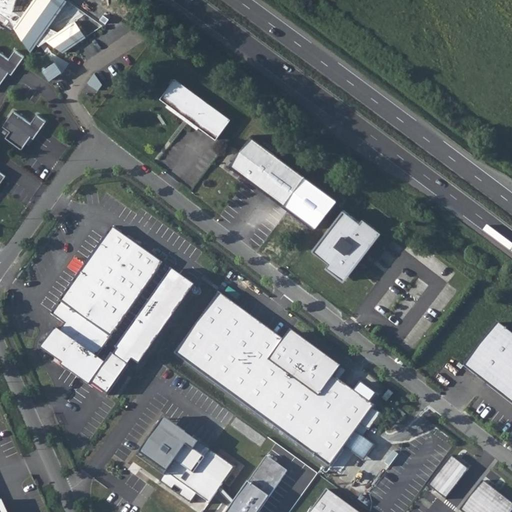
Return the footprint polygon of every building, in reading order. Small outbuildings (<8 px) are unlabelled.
[(68,0),(36,0),(15,29),(32,53),(38,46),(46,41),(66,55),(90,38),(78,21),(59,32),(51,27),(72,2),(68,0)] [(10,59),(0,52),(0,85),(2,86),(6,80),(11,73),(13,75),(26,57),(16,51),(10,59)] [(98,76),(88,86),(95,94),(105,84),(98,76)] [(230,120),(175,79),(160,99),(216,140),(230,120)] [(14,111),(3,127),(11,132),(6,138),(23,150),(32,138),(34,140),(47,122),(38,115),(32,124),(14,111)] [(306,176),(251,136),(232,163),(244,172),(241,175),(284,206),(306,176)] [(32,138),(23,150),(26,152),(34,140),(32,138)] [(244,172),(232,163),(229,167),(241,175),(244,172)] [(343,209),(312,250),(346,276),(360,258),(378,236),(343,209)] [(164,263),(112,226),(59,302),(50,314),(64,324),(59,331),(55,328),(40,349),(62,364),(60,366),(66,370),(68,368),(106,395),(127,366),(111,355),(106,363),(97,356),(111,337),(164,263)] [(330,467),(361,425),(369,431),(382,414),(374,408),(375,406),(335,376),(342,366),(291,329),(284,339),(220,291),(175,352),(330,467)] [(511,333),(498,322),(464,366),(511,403),(511,333)] [(361,367),(351,380),(376,401),(386,388),(361,367)] [(66,370),(89,386),(90,384),(68,368),(66,370)] [(194,451),(159,426),(140,452),(167,471),(160,480),(172,489),(176,485),(182,490),(179,494),(191,503),(197,494),(209,503),(234,468),(199,443),(194,451)] [(470,471),(453,458),(431,486),(447,499),(470,471)] [(511,511),(511,504),(485,484),(462,511),(511,511)] [(358,511),(327,489),(310,511),(358,511)] [(14,511),(8,498),(2,501),(7,511),(14,511)]
